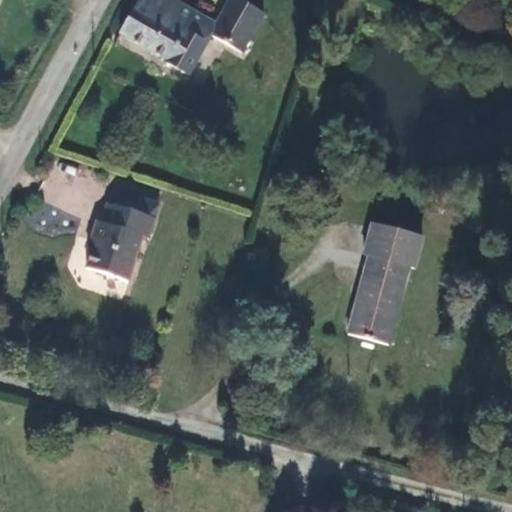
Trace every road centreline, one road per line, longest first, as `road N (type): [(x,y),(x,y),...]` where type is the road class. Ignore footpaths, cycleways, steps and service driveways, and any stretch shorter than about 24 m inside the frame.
road 1 (unclassified): [(0,376),(511,510)]
road 2 (unclassified): [(107,0),(0,185)]
